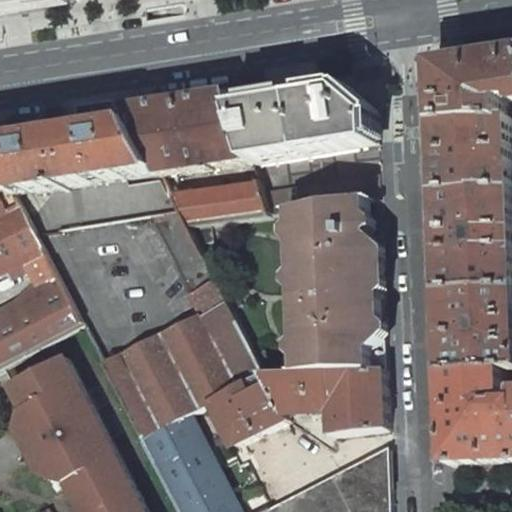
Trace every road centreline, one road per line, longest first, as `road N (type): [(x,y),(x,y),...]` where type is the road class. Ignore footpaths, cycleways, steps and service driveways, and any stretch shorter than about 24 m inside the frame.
road 1 (residential): [(410,15),(424,499)]
road 2 (primary): [(410,15),(0,80)]
